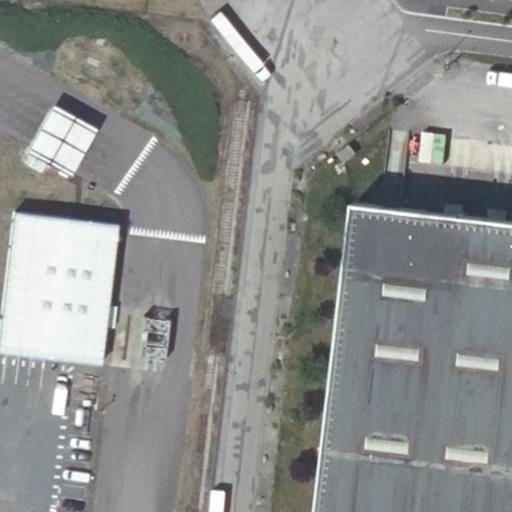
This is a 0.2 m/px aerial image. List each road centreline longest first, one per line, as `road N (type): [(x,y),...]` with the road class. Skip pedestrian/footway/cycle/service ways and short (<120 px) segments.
road 1 (unclassified): [(229,511),(288,61)]
road 2 (residential): [(511,41),(413,28),(288,61)]
